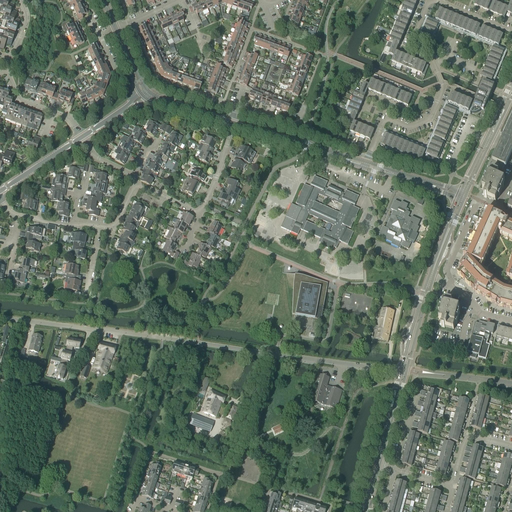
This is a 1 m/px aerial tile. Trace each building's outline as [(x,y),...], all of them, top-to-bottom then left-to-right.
[(76,6),(82,3),(80,0),(69,5),(69,7),(72,6),(73,9),(77,8),(76,6)] [(137,0),(136,1),(135,0),(131,0),(132,1),(126,3),(129,9),(134,6),(133,4),(136,3),(137,3),(140,2),(138,0),(137,0)] [(201,2),(202,2),(200,0),(199,0),(199,1),(200,3),(197,4),(196,4),(199,10),(200,9),(202,12),(207,10),(206,7),(204,8),(201,2)] [(206,0),(204,0),(205,1),(202,2),(201,2),(204,8),(206,7),(207,10),(212,8),(211,4),(209,5),(206,0)] [(242,0),(241,0),(240,0),(236,0),(235,4),(233,3),(232,7),(237,9),(238,5),(240,6),(242,0)] [(247,2),(244,1),(244,0),(241,0),(242,0),(240,6),(238,5),(237,9),(242,11),(244,7),(246,8),(247,2)] [(249,0),(247,0),(247,2),(246,8),(244,7),(242,11),(248,13),(249,9),(251,10),(253,4),(249,3),(250,0),(249,0)] [(489,11),(493,2),(488,0),(487,0),(484,9),(485,10),(485,11),(487,12),(488,10),(489,11)] [(11,10),(13,5),(8,2),(6,8),(3,7),(1,6),(0,7),(0,12),(3,14),(9,16),(11,10)] [(196,4),(197,4),(196,2),(193,3),(194,5),(188,8),(191,14),(195,12),(197,15),(202,12),(200,9),(199,10),(196,4)] [(307,6),(295,2),(294,6),(299,8),(299,10),(302,11),(304,7),(306,8),(307,6)] [(414,7),(415,6),(405,2),(403,7),(412,11),(412,9),(414,10),(415,8),(414,7)] [(494,14),(498,4),(493,2),(489,11),(490,11),(490,13),(492,14),(493,13),(494,14)] [(84,7),(82,3),(76,6),(77,8),(73,9),(76,15),(79,13),(79,12),(85,9),(87,8),(86,6),(84,7)] [(499,15),(503,6),(498,4),(494,14),(495,14),(495,15),(497,16),(498,14),(499,15)] [(292,9),(290,8),(289,11),(291,12),(292,11),(297,13),(297,15),(300,17),(301,17),(302,17),(304,12),(302,11),(299,10),(299,8),(294,6),(292,9)] [(508,8),(503,6),(499,15),(501,15),(500,17),(502,18),(503,17),(504,18),(507,12),(508,8)] [(411,12),(412,11),(403,7),(401,12),(411,16),(411,15),(412,15),(413,13),(411,12)] [(86,12),(85,9),(79,12),(79,13),(76,15),(78,20),(82,18),(81,16),(87,14),(87,15),(90,13),(89,11),(86,12)] [(441,22),(445,11),(439,9),(435,21),(439,23),(439,21),(441,22)] [(14,18),(16,12),(11,10),(9,16),(3,14),(1,20),(3,21),(6,22),(12,24),(14,18)] [(174,12),(175,14),(178,19),(176,20),(178,24),(183,21),(181,18),(186,16),(183,10),(177,13),(176,11),(174,12)] [(292,11),(291,12),(290,15),(288,14),(287,16),(289,17),(290,16),(296,19),(295,21),(299,22),(300,17),(297,15),(297,13),(292,11)] [(411,16),(401,12),(398,11),(396,16),(399,17),(408,21),(408,19),(410,20),(411,18),(410,18),(411,16)] [(446,24),(450,13),(445,11),(441,22),(446,24)] [(175,14),(172,16),(171,13),(169,14),(170,17),(170,16),(173,22),(171,22),(173,26),(178,24),(176,20),(178,19),(175,14)] [(451,26),(455,16),(450,13),(446,24),(451,26)] [(170,16),(170,17),(167,18),(166,16),(164,17),(165,19),(168,24),(166,25),(168,28),(173,26),(171,22),(173,22),(170,16)] [(296,19),(290,16),(289,17),(288,20),(286,19),(285,21),(288,22),(287,25),(293,27),(293,26),(299,28),(301,23),(298,22),(299,22),(295,21),(296,19)] [(455,30),(460,18),(455,16),(451,26),(452,26),(451,28),(455,30)] [(407,22),(408,21),(399,17),(397,22),(406,26),(407,25),(408,25),(409,23),(407,22)] [(19,20),(14,18),(12,24),(6,22),(3,21),(1,27),(15,32),(19,20)] [(158,19),(160,22),(158,22),(160,27),(162,31),(168,28),(166,25),(168,24),(165,19),(162,20),(161,18),(158,19)] [(461,30),(465,20),(460,18),(455,30),(459,31),(459,30),(461,30)] [(239,19),(237,24),(240,25),(240,27),(242,28),(245,30),(246,29),(247,26),(249,27),(250,25),(247,23),(247,24),(245,24),(245,22),(239,19)] [(427,19),(425,24),(435,28),(435,27),(437,28),(439,24),(427,19)] [(465,34),(470,22),(465,20),(461,30),(462,31),(461,32),(465,34)] [(77,29),(77,28),(76,26),(78,25),(77,22),(74,23),(74,24),(72,25),(71,23),(69,25),(68,25),(67,25),(65,26),(67,31),(71,30),(72,31),(77,29)] [(406,26),(397,22),(395,27),(404,31),(404,30),(406,30),(407,28),(406,28),(406,26)] [(470,34),(475,24),(470,22),(465,34),(469,35),(469,34),(470,34)] [(139,29),(141,34),(147,32),(148,34),(151,32),(149,28),(152,27),(151,25),(149,26),(148,24),(139,29)] [(248,30),(246,29),(245,30),(242,28),(240,27),(240,25),(237,24),(235,29),(239,30),(238,32),(244,34),(245,31),(247,32),(248,30)] [(434,30),(435,28),(425,24),(422,29),(434,34),(436,30),(434,30)] [(480,26),(475,24),(470,34),(472,35),(471,36),(475,38),(480,26)] [(80,27),(77,28),(77,29),(72,31),(71,30),(67,31),(69,36),(73,34),(74,36),(80,34),(79,33),(78,31),(81,29),(80,27)] [(404,31),(395,27),(393,32),(402,36),(403,35),(404,35),(405,33),(403,32),(404,31)] [(483,40),(488,29),(482,27),(477,39),(482,40),(482,39),(483,40)] [(246,35),(244,34),(238,32),(239,30),(235,29),(234,34),(237,35),(236,37),(242,39),(243,36),(246,37),(246,35)] [(433,38),(434,34),(422,29),(420,34),(431,38),(431,37),(433,38)] [(488,42),(493,31),(488,29),(483,40),(488,42)] [(154,30),(151,32),(148,34),(147,32),(141,34),(144,40),(149,37),(150,39),(154,38),(153,37),(152,34),(155,33),(154,30)] [(3,31),(1,37),(6,39),(4,44),(5,44),(10,46),(14,34),(3,31)] [(493,44),(498,33),(493,31),(488,42),(493,44)] [(82,38),(81,38),(80,35),(83,34),(82,32),(79,33),(80,34),(74,36),(73,34),(69,36),(71,41),(75,39),(76,41),(82,38)] [(402,36),(393,32),(391,37),(399,41),(400,40),(401,41),(402,38),(402,37),(402,36)] [(503,36),(498,33),(493,44),(494,44),(494,46),(498,47),(503,36)] [(245,40),(242,39),(236,37),(237,35),(234,34),(232,39),(235,40),(235,42),(240,44),(240,43),(241,41),(244,42),(245,40)] [(430,40),(431,38),(420,34),(418,39),(430,44),(432,40),(430,40)] [(260,38),(261,35),(259,35),(258,37),(255,36),(253,42),(255,42),(254,46),(258,47),(260,44),(258,43),(260,38)] [(84,36),(81,38),(82,38),(76,41),(75,39),(71,41),(74,45),(77,44),(78,45),(84,43),(82,40),(85,39),(84,36)] [(156,36),(153,37),(154,38),(150,39),(149,37),(144,40),(146,45),(152,43),(153,45),(156,43),(154,39),(157,38),(156,36)] [(264,39),(265,40),(266,37),(264,36),(263,39),(260,38),(258,43),(260,44),(258,47),(263,49),(264,46),(262,45),(264,39)] [(399,41),(391,37),(388,42),(393,44),(398,46),(399,45),(400,43),(399,42),(399,41)] [(269,41),(270,41),(271,39),(268,38),(268,41),(265,40),(264,39),(262,45),(264,46),(263,49),(268,51),(269,47),(267,47),(269,41)] [(243,44),(240,43),(240,44),(235,42),(235,40),(232,39),(230,44),(234,45),(233,47),(238,49),(239,48),(240,46),(242,47),(243,44)] [(274,43),(275,43),(275,41),(273,40),(272,42),(270,41),(269,41),(267,47),(269,47),(268,51),(272,53),(274,49),(272,48),(274,43)] [(159,41),(156,43),(153,45),(152,43),(146,45),(149,51),(154,48),(155,50),(158,49),(158,48),(157,45),(160,43),(159,41)] [(279,45),(280,42),(278,42),(277,44),(275,43),(274,43),(272,48),(274,49),(272,53),(277,54),(279,51),(277,50),(279,45)] [(238,51),(240,52),(241,49),(239,48),(238,49),(233,47),(234,45),(230,44),(228,43),(226,48),(228,49),(232,50),(231,52),(237,54),(237,53),(238,51)] [(284,46),(284,47),(285,44),(283,43),(282,46),(279,45),(277,50),(279,51),(277,54),(282,56),(283,53),(282,52),(284,46)] [(388,43),(386,47),(391,49),(388,54),(393,56),(395,53),(398,46),(393,44),(392,45),(388,43)] [(87,51),(90,56),(93,54),(93,53),(98,50),(101,49),(100,47),(97,48),(96,44),(90,47),(91,49),(87,51)] [(287,48),(284,47),(284,46),(282,52),(283,53),(282,56),(287,58),(290,52),(288,51),(289,49),(289,50),(291,46),(288,45),(287,48)] [(493,51),(493,52),(503,57),(505,52),(494,46),(492,51),(493,51)] [(161,47),(158,48),(158,49),(155,50),(154,48),(149,51),(151,56),(157,54),(158,56),(161,54),(159,50),(162,49),(161,47)] [(239,54),(237,53),(237,54),(231,52),(232,50),(228,49),(227,53),(230,55),(229,57),(235,58),(236,56),(238,56),(239,54)] [(100,53),(98,50),(93,53),(93,54),(90,56),(92,61),(96,60),(95,58),(101,55),(103,54),(102,52),(100,53)] [(164,52),(161,54),(158,56),(157,54),(151,56),(154,62),(160,59),(160,61),(164,59),(163,59),(162,56),(165,55),(164,52)] [(397,64),(400,56),(399,55),(400,53),(397,52),(397,53),(395,53),(393,56),(391,62),(397,64)] [(503,57),(493,52),(492,54),(491,53),(489,57),(501,62),(503,57)] [(238,59),(235,58),(229,57),(230,55),(227,53),(225,58),(228,59),(228,61),(233,63),(234,62),(234,60),(237,61),(238,59)] [(247,57),(246,59),(245,60),(251,62),(252,60),(255,61),(257,56),(251,54),(250,56),(248,55),(248,54),(245,53),(244,56),(247,57)] [(301,58),(299,61),(299,62),(303,63),(303,61),(309,64),(312,58),(306,55),(305,57),(302,56),(298,54),(298,57),(301,58)] [(402,66),(406,57),(404,56),(405,55),(402,54),(401,56),(400,56),(397,64),(402,66)] [(102,58),(101,55),(95,58),(96,60),(92,61),(95,66),(98,65),(97,63),(103,60),(103,61),(106,59),(105,57),(102,58)] [(407,69),(410,60),(409,59),(410,58),(407,57),(406,57),(402,66),(407,69)] [(501,62),(489,57),(488,61),(489,61),(489,62),(499,67),(501,62)] [(166,58),(163,59),(164,59),(160,61),(160,59),(154,62),(156,67),(162,65),(163,66),(166,65),(164,61),(167,60),(166,58)] [(236,63),(234,62),(233,63),(228,61),(228,59),(225,58),(223,63),(226,64),(226,66),(231,68),(233,65),(235,66),(236,63)] [(254,66),(255,61),(252,60),(251,62),(245,60),(246,59),(243,58),(242,61),(245,62),(244,65),(249,67),(250,65),(254,66)] [(412,71),(416,61),(414,60),(415,60),(412,59),(412,60),(410,60),(407,69),(412,71)] [(105,64),(103,61),(103,60),(97,63),(98,65),(95,66),(97,71),(101,70),(100,68),(105,66),(106,66),(108,65),(107,62),(105,64)] [(307,69),(309,64),(303,61),(303,63),(299,62),(299,61),(296,60),(296,63),(298,64),(297,67),(301,69),(301,67),(307,69)] [(417,73),(420,64),(419,64),(420,62),(417,61),(416,61),(412,71),(417,73)] [(499,67),(489,62),(488,64),(487,63),(485,67),(497,72),(499,67)] [(423,72),(424,69),(426,65),(424,65),(425,64),(422,63),(422,65),(420,64),(417,73),(422,75),(423,72)] [(161,77),(171,66),(170,66),(167,67),(167,65),(166,65),(163,66),(162,65),(156,67),(161,77)] [(213,69),(213,70),(219,72),(218,73),(223,75),(224,75),(225,72),(227,73),(228,70),(225,69),(225,70),(223,69),(224,68),(217,65),(215,70),(213,69)] [(252,70),(254,66),(250,65),(249,67),(244,65),(242,68),(255,73),(256,71),(252,70)] [(97,71),(95,73),(95,74),(96,77),(98,77),(104,76),(110,75),(106,66),(105,66),(100,68),(101,70),(97,71)] [(171,74),(172,70),(170,70),(171,67),(171,66),(161,77),(171,81),(173,75),(171,74)] [(305,75),(307,69),(301,67),(301,69),(297,67),(294,66),(294,68),(296,69),(295,73),(299,75),(299,72),(305,75)] [(497,72),(485,67),(483,71),(485,71),(484,72),(495,77),(497,72)] [(255,73),(242,68),(241,72),(247,74),(246,76),(249,77),(251,73),(255,75),(255,73)] [(178,72),(179,73),(180,70),(177,69),(176,72),(172,70),(171,74),(173,75),(171,81),(171,80),(176,82),(178,77),(177,76),(178,72)] [(226,76),(224,75),(223,75),(218,73),(219,72),(213,70),(211,74),(217,76),(216,78),(222,80),(223,77),(225,78),(226,76)] [(184,75),(185,72),(183,71),(182,74),(179,73),(178,72),(177,76),(178,77),(176,82),(182,84),(184,79),(182,78),(184,75)] [(247,74),(241,72),(240,75),(237,74),(236,77),(239,78),(239,77),(245,79),(244,81),(248,82),(249,77),(246,76),(247,74)] [(493,82),(495,77),(484,72),(484,74),(482,73),(481,77),(482,77),(482,78),(487,80),(487,79),(493,82)] [(189,77),(190,77),(191,74),(189,73),(188,76),(184,75),(182,78),(184,79),(182,84),(188,86),(190,81),(188,80),(189,77)] [(210,79),(215,81),(215,83),(220,85),(220,84),(221,82),(224,83),(225,81),(222,80),(216,78),(217,76),(211,74),(210,79)] [(108,81),(110,75),(104,76),(98,77),(97,82),(106,85),(108,81)] [(195,79),(196,79),(197,76),(194,75),(193,78),(190,77),(189,77),(188,80),(190,81),(188,86),(193,88),(195,83),(194,82),(195,79)] [(199,80),(196,79),(195,79),(194,82),(195,83),(193,88),(199,90),(201,85),(200,84),(201,81),(202,78),(200,77),(199,80)] [(239,77),(239,78),(238,80),(236,79),(235,82),(238,83),(238,82),(240,83),(239,85),(246,87),(248,82),(244,81),(245,79),(239,77)] [(301,86),(303,80),(294,77),(292,81),(296,82),(295,84),(301,86)] [(41,83),(27,78),(25,84),(30,86),(29,90),(33,91),(33,92),(37,94),(39,87),(41,83)] [(223,85),(220,84),(220,85),(215,83),(215,81),(210,79),(208,84),(210,85),(213,86),(213,88),(218,90),(218,89),(219,87),(222,88),(223,85)] [(373,91),(377,82),(371,80),(369,85),(367,89),(369,90),(368,91),(371,92),(372,90),(373,91)] [(299,92),(301,86),(295,84),(296,82),(292,81),(291,84),(288,83),(287,86),(290,87),(290,86),(294,88),(293,89),(299,92)] [(485,81),(482,86),(492,91),(494,85),(485,81)] [(44,83),(41,82),(41,83),(39,87),(37,94),(42,95),(46,96),(50,84),(44,82),(44,83)] [(105,89),(106,85),(97,82),(95,86),(99,90),(102,95),(105,89)] [(377,94),(381,84),(377,82),(373,91),(374,91),(373,93),(376,94),(376,93),(377,94)] [(365,96),(367,89),(369,85),(364,83),(359,93),(364,95),(365,96)] [(54,100),(56,93),(54,92),(56,86),(50,84),(46,96),(50,97),(49,98),(54,100)] [(383,95),(387,86),(381,84),(377,94),(379,94),(378,95),(381,96),(382,94),(383,95)] [(99,90),(95,86),(93,85),(92,86),(89,87),(90,90),(92,94),(90,95),(93,100),(98,97),(102,95),(99,90)] [(211,93),(214,94),(216,95),(217,91),(220,92),(221,90),(218,89),(218,90),(213,88),(213,86),(210,85),(208,89),(211,91),(211,93)] [(258,91),(255,90),(256,87),(254,86),(253,89),(252,93),(250,92),(248,98),(253,100),(256,95),(258,95),(259,91),(258,91)] [(297,97),(299,92),(293,89),(294,88),(290,86),(290,87),(289,90),(286,89),(285,91),(288,92),(292,93),(291,95),(297,97)] [(388,98),(392,88),(387,86),(383,95),(384,95),(383,97),(386,98),(386,97),(388,98)] [(490,96),(492,91),(482,86),(480,92),(490,96)] [(92,94),(90,90),(89,87),(85,89),(83,90),(83,91),(84,93),(84,92),(86,96),(84,97),(87,103),(93,100),(90,95),(92,94)] [(63,102),(67,90),(61,88),(59,94),(56,93),(54,100),(59,102),(59,101),(63,102)] [(263,98),(265,94),(260,92),(262,89),(259,88),(258,91),(259,91),(258,95),(256,95),(253,100),(259,102),(261,97),(263,98)] [(393,99),(397,90),(392,88),(388,98),(389,98),(389,99),(391,100),(392,99),(393,99)] [(9,92),(3,90),(0,98),(0,105),(3,106),(7,97),(9,92)] [(67,90),(63,102),(66,103),(66,104),(71,106),(74,99),(72,99),(73,95),(73,93),(67,91),(67,90)] [(398,102),(402,92),(397,90),(393,99),(394,100),(393,101),(396,102),(396,101),(398,102)] [(84,92),(84,93),(83,91),(80,92),(80,91),(77,92),(79,95),(81,98),(79,99),(82,105),(87,103),(84,97),(86,96),(84,92)] [(364,95),(359,93),(355,92),(353,97),(363,101),(363,99),(364,100),(365,97),(363,97),(364,95)] [(403,103),(407,94),(402,92),(398,102),(399,103),(401,104),(402,103),(403,103)] [(488,101),(490,96),(480,92),(478,97),(488,101)] [(453,106),(457,95),(452,93),(448,104),(453,106)] [(265,104),(268,95),(265,94),(263,98),(261,97),(259,102),(265,104)] [(412,97),(407,94),(403,103),(404,104),(403,105),(406,106),(408,106),(412,97)] [(278,98),(278,99),(279,96),(277,95),(276,98),(272,96),(270,100),(272,101),(270,106),(276,108),(278,103),(276,102),(278,98)] [(458,108),(463,97),(457,95),(453,106),(458,108)] [(6,114),(10,105),(12,99),(7,97),(3,106),(1,112),(6,114)] [(283,100),(284,101),(285,98),(283,97),(281,100),(278,99),(278,98),(276,102),(278,103),(276,108),(282,111),(284,105),(282,104),(283,100)] [(362,102),(363,101),(353,97),(351,102),(360,106),(360,104),(362,105),(363,103),(362,102)] [(463,110),(468,99),(463,97),(458,108),(463,110)] [(486,105),(488,101),(478,97),(476,102),(486,106),(486,105)] [(287,102),(284,101),(283,100),(282,104),(284,105),(282,111),(287,113),(288,111),(290,112),(293,104),(289,103),(290,100),(288,99),(287,102)] [(473,102),(468,99),(463,110),(468,112),(473,102)] [(359,107),(360,106),(351,102),(349,107),(358,111),(359,110),(360,110),(361,107),(359,107)] [(486,106),(476,102),(474,107),(481,110),(484,111),(485,109),(490,107),(486,105),(486,106)] [(10,121),(15,106),(10,105),(6,114),(5,119),(10,121)] [(15,123),(21,108),(15,106),(10,121),(15,123)] [(445,107),(443,111),(455,116),(457,111),(445,106),(446,107),(446,108),(445,107)] [(358,112),(358,111),(349,107),(347,112),(351,114),(355,116),(356,114),(358,115),(359,113),(358,112)] [(21,125),(26,111),(21,108),(15,123),(21,125)] [(26,126),(31,112),(26,111),(21,125),(26,126)] [(453,121),(455,116),(443,111),(441,115),(443,116),(442,117),(453,121)] [(31,128),(37,114),(31,112),(26,126),(31,128)] [(42,116),(37,114),(31,128),(37,130),(42,116)] [(356,116),(355,116),(351,114),(346,124),(352,126),(353,122),(356,116)] [(453,121),(442,117),(442,118),(441,117),(439,121),(451,126),(453,121)] [(511,117),(507,128),(508,128),(501,143),(491,166),(502,171),(511,148),(511,117)] [(160,130),(161,127),(149,121),(146,127),(148,127),(145,132),(146,133),(154,137),(158,129),(160,130)] [(451,126),(439,121),(437,125),(439,126),(438,127),(449,131),(451,126)] [(354,134),(358,125),(357,125),(358,123),(355,122),(355,123),(353,122),(352,126),(349,132),(354,134)] [(359,136),(363,127),(362,126),(362,125),(360,124),(359,126),(358,125),(354,134),(359,136)] [(364,138),(368,129),(367,129),(368,127),(365,126),(365,127),(363,127),(359,136),(364,138)] [(447,136),(449,131),(438,127),(438,128),(436,127),(435,131),(447,136)] [(144,136),(146,133),(145,132),(135,128),(132,134),(135,135),(132,140),(134,141),(134,142),(136,143),(139,144),(141,145),(145,137),(144,136)] [(369,130),(368,129),(364,138),(370,140),(374,131),(372,130),(373,129),(370,128),(369,130)] [(447,136),(435,131),(433,135),(435,136),(434,137),(433,136),(432,137),(444,142),(447,136)] [(171,135),(167,143),(176,148),(178,142),(180,143),(182,138),(173,133),(172,136),(171,135)] [(386,147),(390,136),(389,136),(389,134),(385,133),(380,145),(386,147)] [(391,149),(395,137),(392,135),(391,137),(390,136),(386,147),(391,149)] [(27,147),(36,150),(40,138),(35,136),(33,142),(30,141),(27,147)] [(136,143),(134,142),(134,141),(132,140),(124,136),(118,148),(129,153),(129,154),(134,145),(134,146),(136,143)] [(202,144),(200,147),(212,153),(214,150),(212,149),(215,142),(204,136),(201,144),(202,144)] [(396,151),(400,140),(399,140),(399,138),(395,137),(391,149),(396,151)] [(401,153),(406,141),(402,139),(401,141),(400,140),(396,151),(401,153)] [(444,144),(432,139),(431,139),(433,140),(432,141),(431,140),(429,144),(441,149),(444,144)] [(406,155),(410,144),(409,144),(409,143),(406,141),(401,153),(406,155)] [(176,148),(167,143),(166,144),(165,143),(164,146),(163,145),(158,154),(167,158),(170,153),(173,154),(176,148)] [(411,157),(416,145),(412,144),(411,145),(410,144),(406,155),(411,157)] [(441,149),(429,144),(428,148),(429,148),(429,150),(439,154),(441,149)] [(416,159),(420,149),(419,148),(420,147),(416,145),(411,157),(416,159)] [(212,153),(200,147),(199,147),(197,151),(201,153),(198,160),(208,165),(212,157),(210,156),(212,153)] [(240,150),(236,157),(237,157),(236,158),(247,163),(250,164),(255,154),(253,152),(241,147),(240,147),(239,150),(240,150)] [(127,156),(129,153),(118,148),(115,154),(117,155),(114,161),(123,165),(128,157),(127,156)] [(421,149),(420,149),(416,159),(421,161),(426,149),(422,148),(421,149)] [(439,154),(429,150),(428,151),(427,150),(425,154),(437,159),(439,154)] [(6,151),(4,155),(4,156),(2,162),(10,165),(14,154),(6,151)] [(168,159),(167,158),(158,154),(157,153),(156,157),(155,156),(151,164),(159,168),(159,169),(160,169),(163,164),(165,165),(168,159)] [(247,163),(236,158),(237,157),(236,157),(234,156),(233,157),(236,158),(233,164),(231,162),(228,167),(238,172),(239,171),(241,172),(242,169),(244,169),(246,166),(244,165),(245,162),(247,163)] [(156,174),(159,169),(159,168),(151,164),(151,165),(149,164),(146,169),(145,169),(143,172),(156,178),(158,175),(156,174)] [(67,174),(66,177),(68,178),(78,180),(80,170),(83,171),(83,172),(87,172),(88,166),(84,165),(84,168),(77,167),(77,170),(70,168),(69,174),(67,174)] [(95,183),(96,183),(107,185),(107,182),(106,181),(107,175),(100,174),(100,171),(94,170),(94,167),(91,167),(89,173),(93,174),(93,173),(96,174),(95,183)] [(495,201),(502,186),(507,176),(491,169),(482,190),(484,191),(482,195),(484,196),(484,197),(487,199),(487,198),(495,201)] [(187,178),(187,179),(199,185),(200,181),(203,182),(206,177),(192,170),(190,175),(191,176),(190,179),(187,178)] [(156,178),(143,172),(141,175),(143,176),(140,181),(150,186),(153,181),(155,182),(156,178)] [(66,191),(68,178),(66,177),(56,175),(55,178),(57,179),(56,185),(57,185),(57,187),(55,186),(54,188),(66,191)] [(303,231),(320,239),(322,239),(319,246),(332,251),(334,248),(336,249),(339,242),(348,245),(353,233),(346,230),(347,227),(351,229),(359,210),(353,207),(358,196),(346,191),(344,195),(341,193),(342,191),(329,185),(327,190),(324,189),(327,182),(314,177),(310,187),(304,185),(295,204),(299,205),(298,207),(291,204),(284,219),(281,228),(286,230),(286,231),(297,236),(300,229),(303,231)] [(199,185),(187,179),(183,186),(186,187),(184,191),(190,194),(189,196),(192,197),(193,195),(197,188),(198,188),(199,185)] [(229,187),(227,191),(238,196),(240,191),(237,189),(239,184),(228,179),(226,185),(229,187)] [(105,194),(107,185),(96,183),(95,192),(93,192),(92,195),(102,197),(102,194),(105,194)] [(65,194),(66,191),(54,188),(52,188),(51,192),(53,192),(51,201),(58,202),(62,203),(63,194),(65,194)] [(235,201),(238,196),(227,191),(225,195),(221,193),(218,199),(222,201),(220,204),(227,208),(229,204),(231,199),(235,201)] [(23,209),(36,211),(38,202),(37,202),(38,199),(32,198),(32,201),(30,200),(31,198),(24,197),(25,194),(22,193),(20,200),(24,200),(27,200),(26,206),(24,205),(23,209)] [(101,203),(102,197),(92,195),(91,199),(88,198),(87,202),(83,201),(82,204),(96,206),(97,202),(101,203)] [(383,227),(379,236),(385,238),(385,240),(392,243),(391,245),(398,248),(400,249),(401,246),(408,249),(411,243),(414,244),(414,242),(415,242),(418,235),(416,234),(419,228),(418,227),(420,221),(412,217),(410,220),(409,219),(409,218),(408,217),(410,213),(408,212),(409,210),(406,209),(408,205),(402,202),(401,204),(395,201),(391,210),(395,211),(394,213),(393,212),(387,226),(388,227),(387,229),(383,227)] [(68,204),(62,203),(58,202),(56,212),(59,212),(58,216),(68,217),(69,213),(67,213),(68,204)] [(134,206),(131,212),(140,217),(143,211),(145,212),(147,209),(133,202),(132,205),(134,206)] [(95,211),(96,206),(82,204),(82,206),(86,207),(86,211),(89,212),(88,215),(98,217),(99,212),(95,211)] [(137,222),(140,217),(131,212),(128,217),(126,217),(124,220),(138,227),(139,223),(137,222)] [(475,233),(475,234),(474,236),(474,237),(473,240),(472,239),(472,240),(470,246),(469,246),(469,247),(470,247),(468,250),(468,249),(468,250),(467,253),(466,253),(467,253),(466,254),(467,255),(465,261),(463,261),(460,268),(462,270),(459,273),(462,275),(461,277),(477,293),(476,294),(478,291),(480,293),(480,295),(486,298),(486,300),(488,301),(488,302),(489,302),(489,301),(491,303),(492,302),(500,306),(499,307),(500,307),(502,308),(503,307),(510,308),(510,310),(511,310),(511,289),(511,288),(511,289),(505,287),(506,287),(505,287),(499,284),(500,283),(499,283),(499,284),(493,280),(494,280),(493,279),(493,280),(487,277),(488,276),(487,276),(482,272),(483,271),(482,271),(481,270),(483,265),(484,265),(483,264),(486,258),(487,258),(486,258),(489,252),(490,252),(489,251),(492,245),(493,245),(492,245),(495,238),(495,239),(496,238),(499,234),(502,235),(501,236),(502,236),(502,235),(508,238),(508,239),(509,238),(511,239),(511,255),(511,258),(510,259),(511,259),(509,265),(509,266),(508,272),(507,272),(507,273),(507,275),(511,277),(511,221),(511,223),(508,221),(508,222),(505,220),(504,222),(501,220),(501,217),(491,212),(491,213),(484,213),(484,214),(481,220),(480,223),(479,224),(480,224),(478,226),(478,227),(475,233)] [(183,216),(180,222),(187,226),(188,226),(191,220),(192,221),(194,218),(183,213),(182,216),(183,216)] [(186,229),(187,226),(180,222),(174,219),(173,222),(176,224),(174,229),(181,233),(182,234),(185,228),(186,229)] [(136,230),(138,227),(124,220),(123,223),(125,224),(122,230),(125,231),(131,235),(131,234),(134,229),(136,230)] [(206,232),(209,233),(218,238),(220,235),(219,234),(222,227),(218,225),(219,224),(214,222),(212,227),(211,227),(209,230),(208,229),(206,232)] [(27,228),(25,238),(36,240),(41,240),(42,235),(43,236),(44,230),(45,230),(38,228),(37,230),(27,228)] [(180,236),(181,233),(174,229),(170,228),(169,231),(170,231),(166,238),(170,240),(170,242),(169,242),(173,244),(174,244),(176,238),(177,239),(179,236),(180,236)] [(135,236),(131,234),(131,235),(125,231),(122,237),(120,236),(119,239),(132,246),(134,243),(132,242),(135,236)] [(73,241),(73,246),(84,248),(85,240),(83,239),(84,235),(72,233),(70,241),(73,241)] [(221,239),(218,238),(209,233),(208,236),(209,237),(207,240),(208,240),(205,246),(210,248),(211,247),(215,249),(218,242),(219,242),(221,239)] [(35,243),(36,240),(25,238),(24,242),(27,243),(26,249),(34,250),(34,251),(38,252),(40,244),(35,243)] [(131,249),(132,246),(119,239),(117,242),(119,243),(116,249),(120,251),(123,252),(126,254),(129,248),(131,249)] [(177,245),(174,244),(173,244),(169,242),(170,242),(166,240),(165,243),(166,244),(161,252),(166,254),(167,253),(170,255),(169,256),(176,259),(179,254),(175,252),(174,255),(171,253),(173,251),(177,245)] [(211,249),(210,248),(205,246),(200,243),(198,246),(199,247),(198,249),(199,250),(196,255),(196,256),(200,258),(201,256),(205,258),(209,251),(209,252),(211,249)] [(83,251),(84,248),(73,246),(72,250),(74,250),(72,258),(84,260),(86,252),(83,251)] [(202,259),(200,258),(196,256),(196,255),(192,253),(189,259),(190,260),(188,264),(185,262),(187,260),(183,258),(180,264),(187,268),(188,266),(191,267),(192,266),(197,268),(200,261),(201,262),(202,259)] [(21,267),(20,271),(26,272),(28,272),(29,266),(33,267),(34,261),(25,259),(25,261),(23,261),(22,267),(21,267)] [(66,274),(65,277),(80,280),(80,276),(76,275),(78,267),(66,265),(64,274),(66,274)] [(24,284),(26,272),(20,271),(17,270),(16,273),(15,273),(14,276),(13,276),(13,280),(14,280),(13,285),(18,285),(18,282),(24,284)] [(302,277),(295,275),(293,283),(294,283),(293,289),(294,290),(293,296),(292,302),(293,302),(292,308),(293,309),(292,315),(321,320),(327,284),(315,281),(315,280),(302,278),(302,277)] [(80,282),(80,280),(65,277),(64,283),(67,283),(66,289),(78,291),(79,282),(80,282)] [(439,320),(440,320),(441,321),(440,326),(442,326),(441,328),(445,328),(445,327),(454,330),(459,310),(461,303),(452,301),(444,299),(439,320)] [(382,309),(380,318),(378,327),(372,326),(371,330),(377,331),(375,340),(387,342),(394,311),(382,309)] [(473,337),(488,341),(489,341),(490,336),(489,336),(489,333),(493,334),(495,326),(483,322),(482,325),(475,323),(471,336),(473,337)] [(511,330),(498,327),(496,337),(511,341),(511,330)] [(33,335),(28,351),(38,354),(42,338),(33,335)] [(487,344),(488,341),(473,337),(471,343),(470,342),(467,353),(471,353),(470,357),(476,359),(477,355),(479,356),(478,357),(486,359),(490,345),(487,344)] [(72,340),(68,339),(66,346),(67,346),(66,349),(72,351),(73,348),(79,349),(80,342),(75,341),(76,339),(73,339),(72,340)] [(99,351),(92,368),(106,374),(113,355),(114,355),(116,348),(100,344),(98,350),(99,351)] [(72,351),(66,349),(65,352),(63,352),(61,359),(68,361),(69,362),(72,354),(71,354),(72,351)] [(68,361),(61,359),(59,366),(55,378),(62,380),(66,369),(68,361)] [(89,368),(84,366),(81,377),(86,378),(89,368)] [(321,405),(327,386),(329,378),(325,377),(326,375),(323,374),(322,376),(318,375),(315,384),(312,382),(311,382),(309,386),(314,387),(310,401),(321,405)] [(209,380),(204,378),(202,384),(200,389),(205,391),(207,387),(208,383),(209,380)] [(342,391),(327,386),(321,405),(336,409),(342,391)] [(425,394),(437,398),(438,392),(440,393),(441,390),(431,387),(430,390),(428,390),(428,392),(426,392),(425,394)] [(215,418),(221,402),(223,403),(225,398),(210,391),(202,412),(215,418)] [(435,403),(437,398),(425,394),(425,397),(426,397),(426,400),(435,403)] [(477,398),(476,400),(488,403),(489,398),(479,395),(478,398),(477,398)] [(459,398),(458,403),(469,406),(470,404),(468,403),(469,400),(459,398)] [(486,408),(488,403),(476,400),(475,403),(477,403),(476,406),(486,408)] [(433,413),(434,408),(422,405),(422,407),(424,408),(423,411),(433,413)] [(237,409),(232,406),(225,417),(234,422),(237,416),(234,414),(237,409)] [(465,414),(466,411),(456,408),(455,414),(467,417),(467,414),(465,414)] [(483,419),(485,414),(473,410),(472,413),(474,414),(473,416),(483,419)] [(433,413),(423,411),(422,413),(420,413),(420,415),(431,418),(435,419),(436,414),(433,413)] [(213,422),(192,414),(188,424),(210,432),(213,422)] [(430,424),(431,418),(420,415),(419,418),(421,418),(420,421),(430,424)] [(229,428),(232,421),(225,418),(222,425),(229,428)] [(463,424),(463,421),(454,419),(452,424),(464,427),(464,425),(463,424)] [(480,430),(482,424),(470,421),(470,423),(471,424),(471,427),(480,430)] [(275,435),(282,431),(279,426),(272,429),(275,435)] [(427,434),(429,429),(417,426),(416,428),(418,429),(417,432),(427,434)] [(460,435),(461,432),(451,429),(449,434),(461,438),(462,435),(460,435)] [(407,435),(406,437),(418,440),(420,435),(410,432),(409,435),(407,435)] [(460,440),(461,438),(449,434),(448,440),(458,443),(459,440),(460,440)] [(417,445),(418,440),(406,437),(406,440),(408,440),(407,443),(417,445)] [(444,441),(442,447),(454,450),(455,447),(453,447),(454,444),(444,441)] [(471,448),(470,450),(482,453),(483,448),(473,445),(472,448),(471,448)] [(414,456),(415,451),(404,448),(403,450),(405,451),(404,453),(414,456)] [(480,459),(482,453),(470,450),(469,453),(471,453),(470,456),(480,459)] [(450,457),(451,455),(441,452),(439,457),(451,460),(452,458),(450,457)] [(411,467),(412,461),(401,458),(400,461),(402,461),(401,464),(411,467)] [(478,469),(479,464),(467,461),(467,463),(468,464),(468,466),(478,469)] [(176,475),(179,463),(178,462),(177,464),(174,463),(171,472),(175,474),(175,475),(176,475)] [(447,468),(448,465),(438,462),(435,462),(434,467),(437,468),(448,471),(449,468),(447,468)] [(151,465),(149,470),(159,473),(162,465),(155,463),(154,466),(151,465)] [(181,476),(184,466),(181,465),(181,463),(179,463),(176,475),(177,474),(181,476)] [(510,470),(511,467),(501,464),(500,469),(511,473),(511,470),(510,470)] [(184,466),(181,476),(186,477),(185,478),(186,478),(190,466),(188,466),(188,467),(184,466)] [(192,467),(190,466),(186,478),(187,479),(187,477),(192,479),(193,475),(197,476),(199,470),(191,468),(192,467)] [(448,473),(448,471),(437,468),(435,473),(445,476),(446,473),(448,473)] [(157,478),(159,473),(149,470),(148,473),(147,473),(146,475),(158,479),(159,478),(157,478)] [(475,480),(476,474),(465,471),(464,474),(466,474),(465,477),(475,480)] [(158,479),(146,475),(146,477),(147,477),(146,480),(156,483),(157,479),(158,479)] [(507,480),(508,477),(498,475),(497,480),(508,483),(509,481),(507,480)] [(203,478),(201,487),(210,490),(212,484),(209,483),(210,480),(203,478)] [(458,481),(457,484),(469,487),(471,481),(461,479),(460,482),(458,481)] [(158,484),(156,483),(146,480),(145,484),(144,483),(143,485),(155,489),(157,489),(158,484)] [(508,486),(508,483),(497,480),(495,485),(505,488),(506,485),(508,486)] [(394,483),(394,486),(405,489),(407,483),(397,481),(396,484),(394,483)] [(468,492),(469,487),(457,484),(457,486),(459,487),(458,489),(468,492)] [(155,490),(155,489),(143,485),(142,487),(144,487),(143,491),(152,494),(154,489),(155,490)] [(404,494),(405,489),(394,486),(393,488),(395,489),(394,491),(404,494)] [(209,493),(210,490),(201,487),(199,491),(198,491),(210,495),(211,493),(209,493)] [(491,487),(490,492),(502,495),(502,493),(500,492),(501,489),(491,487)] [(431,490),(429,495),(441,499),(442,496),(440,495),(441,493),(431,490)] [(155,494),(152,494),(143,491),(141,496),(153,500),(155,494)] [(210,497),(210,495),(198,491),(198,492),(199,493),(197,497),(207,500),(208,496),(210,497)] [(271,494),(269,500),(279,503),(281,494),(275,493),(274,496),(271,494)] [(465,502),(466,497),(455,494),(454,497),(456,497),(455,500),(465,502)] [(401,504),(402,499),(391,496),(390,499),(392,499),(391,502),(401,504)] [(206,503),(207,500),(197,497),(196,501),(195,501),(195,502),(207,506),(207,504),(206,503)] [(296,511),(300,499),(299,498),(298,500),(294,499),(291,508),(296,510),(296,511)] [(498,503),(498,500),(488,498),(487,503),(499,506),(499,503),(498,503)] [(302,511),(305,502),(302,501),(302,500),(300,499),(296,511),(297,511),(298,510),(302,511)] [(280,509),(282,504),(279,503),(269,500),(268,503),(267,503),(266,505),(278,508),(280,509)] [(437,506),(438,503),(428,501),(427,506),(438,509),(439,506),(437,506)] [(206,507),(207,506),(195,502),(194,502),(195,503),(194,507),(204,510),(205,507),(206,507)] [(307,511),(310,502),(309,502),(308,503),(305,502),(302,511),(303,511),(307,511)] [(313,511),(315,505),(312,504),(312,503),(310,502),(307,511),(313,511)]
